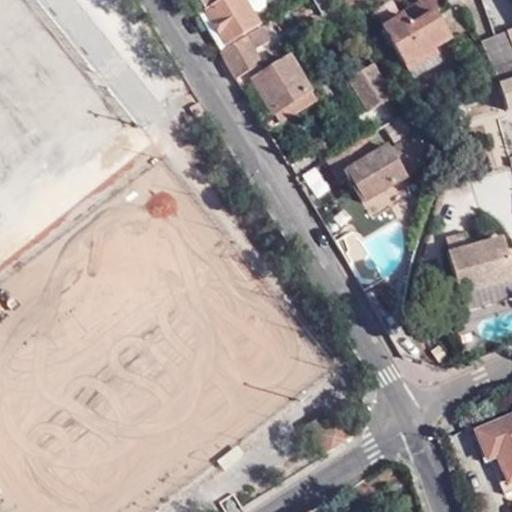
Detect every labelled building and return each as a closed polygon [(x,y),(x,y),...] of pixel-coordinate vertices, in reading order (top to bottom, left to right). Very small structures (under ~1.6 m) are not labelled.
[(195,0),(219,39),(214,44),(218,53),(257,29),(238,0),(195,0)] [(319,25),(338,14),(328,0),(312,0),(320,13),(314,17),(319,25)] [(339,0),(345,9),(360,0),(339,0)] [(434,6),(430,0),(422,0),(398,14),(399,16),(382,26),(381,27),(403,66),(434,49),(448,41),(433,16),(438,13),(434,6)] [(399,16),(398,14),(391,2),(375,11),(382,26),(399,16)] [(257,29),(218,53),(235,79),(255,67),(260,63),(253,53),(267,42),(258,28),(257,29)] [(511,41),(508,32),(495,37),(506,64),(511,61),(511,41)] [(495,37),(480,43),(492,70),(506,64),(495,37)] [(437,57),(434,49),(403,66),(411,80),(439,63),(437,57)] [(255,67),(235,79),(267,131),(277,125),(270,116),(308,91),(288,58),(261,77),(255,67)] [(389,97),(370,65),(345,80),(366,112),(389,97)] [(511,82),(511,73),(496,78),(499,87),(511,82)] [(511,110),(511,82),(499,87),(507,112),(511,110)] [(270,116),(277,125),(314,102),(308,91),(270,116)] [(373,154),(363,137),(326,161),(337,183),(346,179),(359,202),(403,178),(401,176),(444,153),(415,132),(386,148),(384,146),(373,154)] [(404,180),(363,202),(371,217),(412,194),(404,180)] [(371,252),(370,251),(364,241),(358,231),(352,230),(336,240),(338,243),(364,287),(384,274),(378,265),(377,264),(376,265),(374,265),(373,265),(371,265),(370,264),(368,263),(367,262),(366,260),(366,258),(367,257),(367,255),(369,254),(369,253),(371,252)] [(448,256),(461,296),(511,280),(511,270),(502,239),(482,246),(468,250),(466,244),(464,236),(447,241),(451,255),(448,256)] [(468,250),(482,246),(480,239),(466,244),(468,250)] [(300,422),(319,451),(346,432),(327,403),(300,422)] [(511,489),(511,419),(481,432),(505,492),(511,489)]
